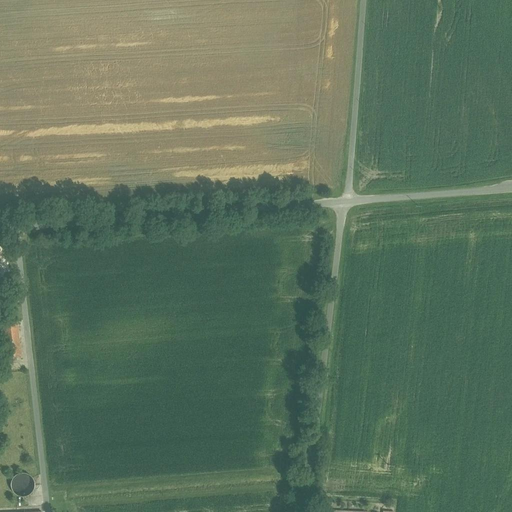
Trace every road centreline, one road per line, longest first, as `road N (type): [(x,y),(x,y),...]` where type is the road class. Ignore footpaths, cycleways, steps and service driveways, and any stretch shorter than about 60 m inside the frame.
road 1 (unclassified): [(346,203),(0,233)]
road 2 (unclassified): [(308,511),(346,203)]
road 3 (unclassified): [(346,203),(362,0)]
road 4 (unclassified): [(511,190),(346,203)]
